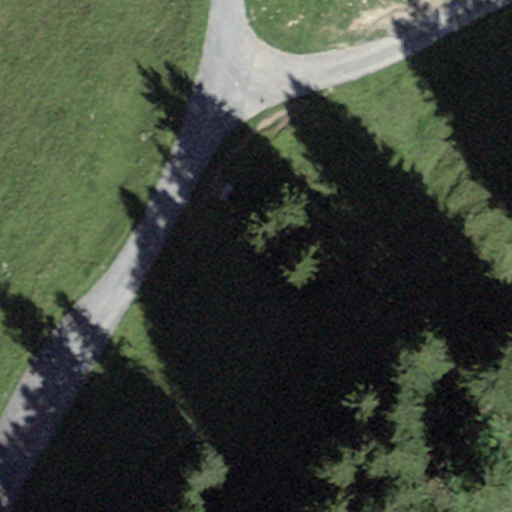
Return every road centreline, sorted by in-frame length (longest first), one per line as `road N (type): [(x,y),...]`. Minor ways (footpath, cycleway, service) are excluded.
road 1 (unclassified): [(0,481),(16,438),(221,91),(223,0)]
road 2 (track): [(485,0),(356,60),(221,91)]
